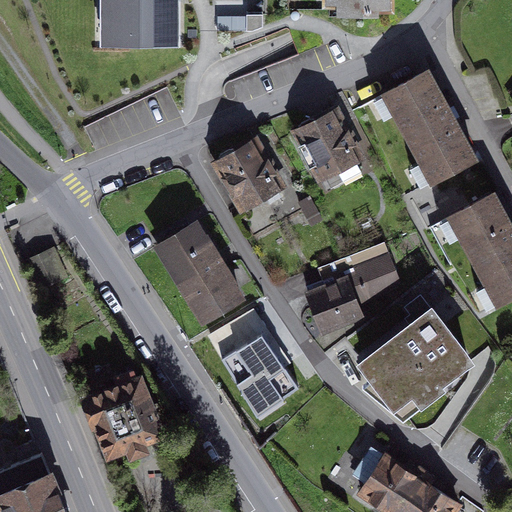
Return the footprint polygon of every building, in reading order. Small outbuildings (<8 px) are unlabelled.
[(100,0),(100,41),(177,42),(177,0),(100,0)] [(340,0),(341,11),(375,10),(375,7),(391,7),(390,0),(340,0)] [(426,71),(385,93),(433,181),(474,158),(426,71)] [(301,130),(296,133),(319,177),(361,156),(336,107),(299,126),(301,130)] [(221,161),(216,163),(242,208),(282,184),(256,140),(237,151),(235,148),(218,157),(221,161)] [(511,228),(493,193),(453,215),(499,303),(511,295),(511,228)] [(316,208),(311,198),(297,205),(302,215),(316,208)] [(204,237),(195,222),(158,244),(204,320),(241,298),(232,283),(234,281),(206,235),(204,237)] [(54,249),(25,261),(38,289),(66,277),(54,249)] [(347,278),(309,293),(323,330),(361,315),(357,303),(380,296),(398,281),(387,253),(345,271),(347,278)] [(432,310),(364,361),(394,403),(428,378),(433,385),(469,359),(432,310)] [(276,406),(307,383),(285,355),(254,378),(276,406)] [(253,399),(228,364),(214,374),(239,410),(253,399)] [(107,391),(86,399),(109,454),(129,446),(132,454),(146,448),(143,440),(162,433),(140,377),(137,379),(133,370),(103,382),(107,391)] [(355,468),(363,473),(381,443),(372,438),(355,468)] [(65,511),(41,453),(0,470),(0,511),(65,511)] [(401,511),(423,479),(387,456),(362,493),(391,511),(401,511)] [(452,511),(459,503),(423,479),(401,511),(452,511)]
